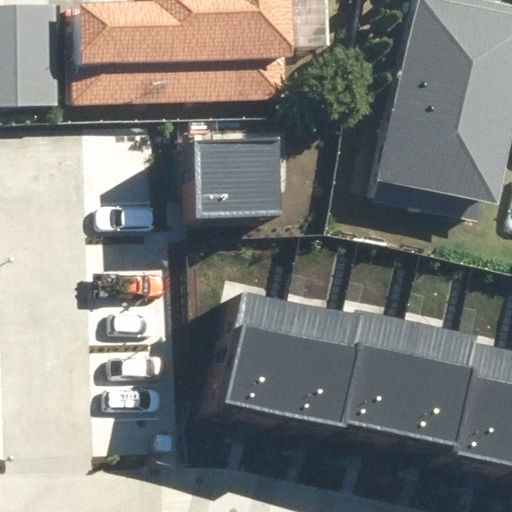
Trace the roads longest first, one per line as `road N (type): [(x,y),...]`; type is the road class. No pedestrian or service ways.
road 1 (residential): [(37,150),(50,504)]
road 2 (residential): [(309,511),(206,493),(114,495)]
